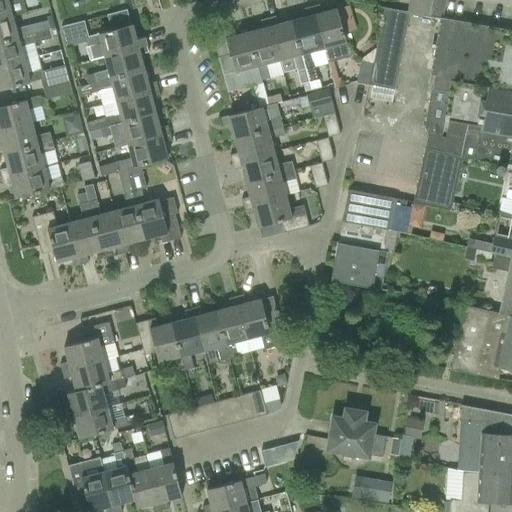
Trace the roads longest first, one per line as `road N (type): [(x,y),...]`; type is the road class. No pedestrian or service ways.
road 1 (residential): [(325,232),(287,423),(175,452)]
road 2 (residential): [(230,249),(177,35),(183,15),(235,0)]
road 3 (residential): [(2,311),(213,264),(230,249)]
road 4 (residential): [(17,511),(2,311)]
road 5 (residential): [(352,103),(325,232)]
